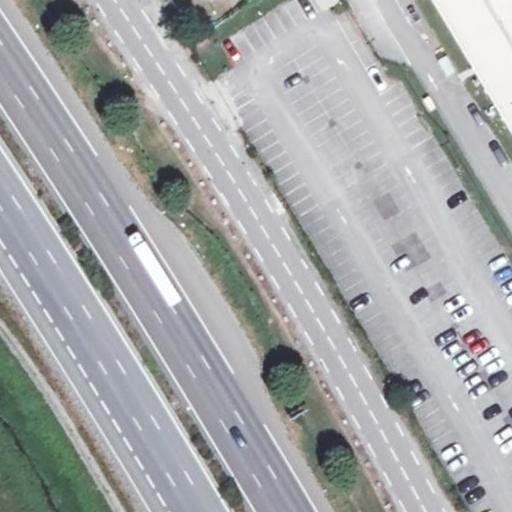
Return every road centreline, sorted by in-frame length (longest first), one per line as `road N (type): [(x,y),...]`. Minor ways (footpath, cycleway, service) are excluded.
road 1 (unclassified): [(112,0),(430,511)]
road 2 (motorway): [(299,511),(175,298),(0,39)]
road 3 (motorway): [(0,191),(198,511)]
